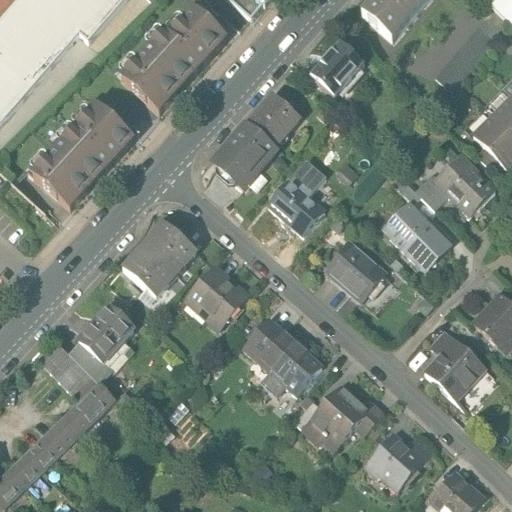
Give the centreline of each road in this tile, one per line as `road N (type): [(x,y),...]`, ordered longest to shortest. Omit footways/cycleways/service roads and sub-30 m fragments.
road 1 (residential): [(162,170),(511,490)]
road 2 (secondary): [(0,346),(162,170)]
road 3 (secondary): [(162,170),(319,0)]
